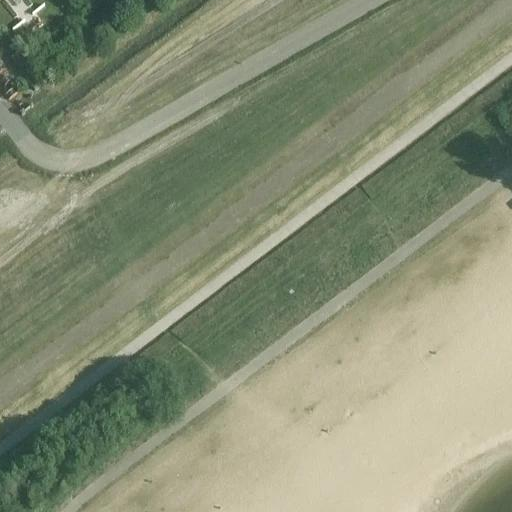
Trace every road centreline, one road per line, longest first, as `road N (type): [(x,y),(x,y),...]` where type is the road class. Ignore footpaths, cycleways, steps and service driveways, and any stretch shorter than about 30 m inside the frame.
road 1 (unclassified): [(0,389),(511,0)]
road 2 (residential): [(370,0),(77,160),(46,160),(21,144),(0,113)]
